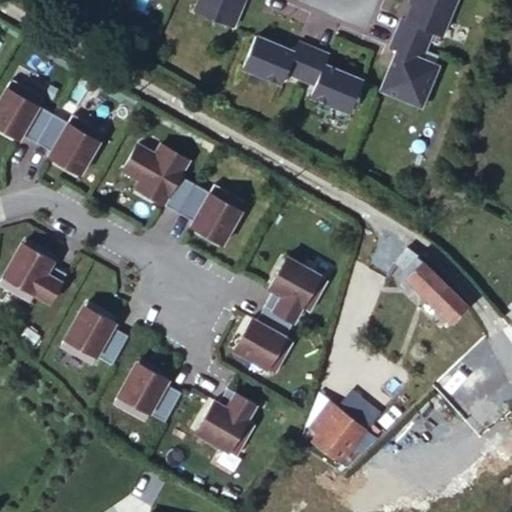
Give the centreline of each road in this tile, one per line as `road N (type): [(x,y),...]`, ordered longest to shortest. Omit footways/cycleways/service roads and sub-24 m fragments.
road 1 (unclassified): [(0,0),(427,249),(493,322)]
road 2 (residential): [(0,201),(37,193),(195,279)]
